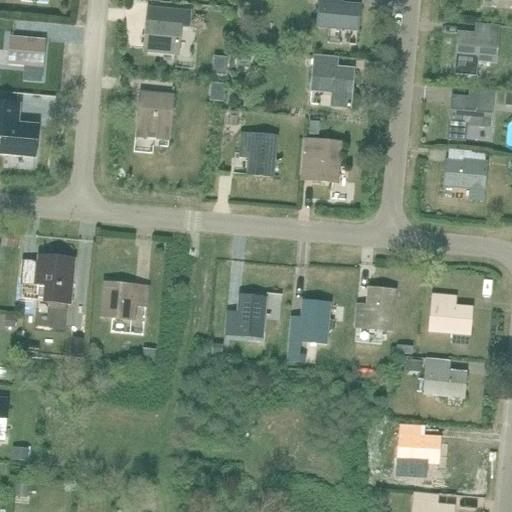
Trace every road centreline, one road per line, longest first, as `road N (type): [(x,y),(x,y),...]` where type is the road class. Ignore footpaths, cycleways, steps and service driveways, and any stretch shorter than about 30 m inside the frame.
road 1 (residential): [(390,233),(81,216)]
road 2 (residential): [(390,233),(412,0)]
road 3 (residential): [(81,216),(95,0)]
road 4 (residential): [(511,291),(503,265),(484,251),(390,233)]
road 5 (residential): [(504,511),(511,382)]
